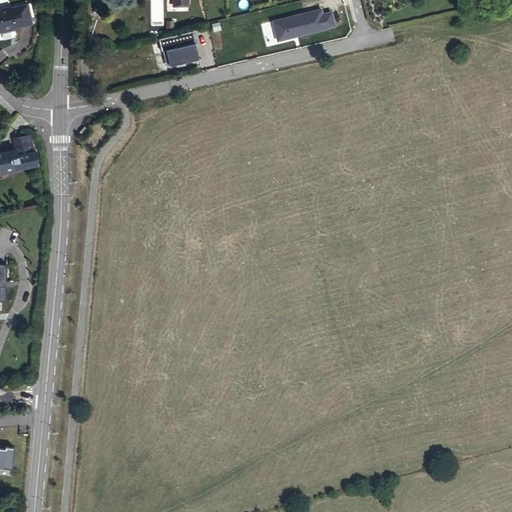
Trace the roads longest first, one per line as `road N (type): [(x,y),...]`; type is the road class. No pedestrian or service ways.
road 1 (residential): [(58,110),(367,41),(356,0)]
road 2 (secondary): [(58,110),(61,198),(43,395)]
road 3 (unknown): [(97,102),(99,75),(108,67),(280,34),(297,0)]
road 4 (track): [(367,41),(511,23)]
